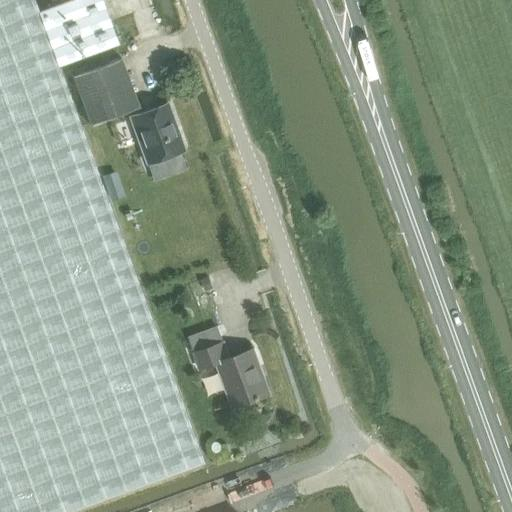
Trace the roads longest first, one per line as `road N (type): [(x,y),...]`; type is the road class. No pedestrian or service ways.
road 1 (secondary): [(354,53),(511,499)]
road 2 (unclassified): [(338,416),(190,0)]
